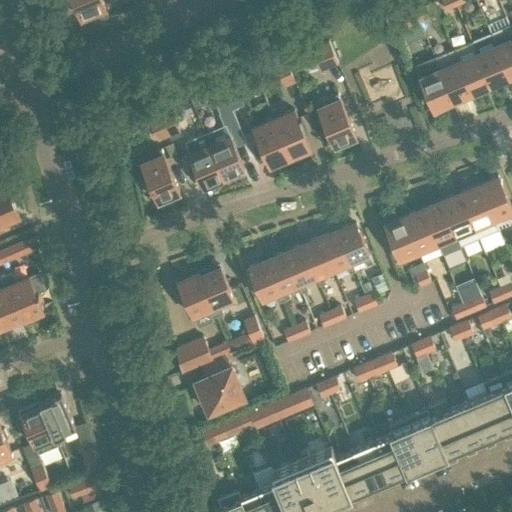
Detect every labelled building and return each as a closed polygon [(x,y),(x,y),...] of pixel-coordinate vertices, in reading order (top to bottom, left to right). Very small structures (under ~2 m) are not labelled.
[(74,0),(81,17),(93,11),(97,20),(107,15),(104,7),(106,6),(103,0),(74,0)] [(455,0),(442,0),(446,8),(457,3),(455,0)] [(426,4),(415,8),(419,19),(430,15),(426,4)] [(415,8),(403,13),(408,24),(419,19),(415,8)] [(415,39),(445,25),(439,11),(408,25),(415,39)] [(511,29),(510,24),(491,32),(511,80),(511,79),(511,29)] [(491,32),(472,40),(492,88),(503,83),(501,79),(509,75),(511,80),(491,32)] [(329,40),(311,47),(320,70),(338,62),(329,40)] [(472,40),(453,48),(473,96),(484,91),(482,86),(490,83),(492,88),(472,40)] [(453,48),(434,56),(439,67),(455,103),(465,99),(463,94),(471,91),(473,96),(453,48)] [(434,56),(415,64),(433,106),(435,112),(447,107),(445,102),(452,99),(454,104),(455,103),(439,67),(434,56)] [(286,58),(275,63),(285,85),(296,80),(286,58)] [(234,80),(223,85),(232,107),(233,107),(243,102),(234,80)] [(338,91),(315,100),(323,117),(320,118),(327,133),(329,132),(334,144),(338,142),(339,146),(354,140),(353,136),(356,135),(338,91)] [(171,107),(160,112),(169,134),(180,129),(171,107)] [(294,108),(273,116),(290,155),(292,154),(293,156),(308,150),(307,148),(310,147),(304,131),(306,130),(300,117),(298,118),(294,108)] [(169,134),(160,112),(148,117),(158,139),(169,134)] [(273,116),(253,125),(257,135),(255,136),(261,149),(263,148),(268,161),(270,166),(281,162),(280,159),(290,155),(273,116)] [(230,134),(210,142),(224,176),(228,174),(229,176),(237,172),(236,171),(245,168),(235,145),(236,144),(234,138),(232,138),(230,134)] [(210,142),(189,151),(191,156),(190,156),(193,162),(194,162),(204,185),(224,176),(210,142)] [(161,146),(139,156),(146,173),(144,174),(150,189),(153,188),(158,199),(161,198),(163,202),(178,195),(176,191),(180,190),(161,146)] [(511,206),(498,174),(479,182),(499,229),(511,223),(511,206)] [(479,182),(460,190),(480,237),(499,229),(479,182)] [(0,223),(19,215),(7,185),(0,188),(0,223)] [(460,190),(441,198),(456,233),(461,245),(480,237),(460,190)] [(441,198),(423,206),(437,241),(442,253),(443,254),(462,246),(461,245),(456,233),(441,198)] [(423,206),(404,214),(419,249),(437,241),(423,206)] [(392,222),(386,225),(399,257),(419,249),(404,214),(390,219),(392,222)] [(353,221),(338,227),(352,259),(361,255),(367,264),(373,261),(369,252),(357,222),(354,223),(353,221)] [(338,227),(321,234),(335,266),(344,262),(350,271),(356,269),(352,259),(338,227)] [(321,234),(304,241),(318,273),(322,283),(328,280),(325,270),(335,266),(321,234)] [(27,237),(0,248),(0,258),(1,262),(32,249),(27,237)] [(304,241),(282,250),(296,283),(300,292),(306,290),(303,279),(318,273),(304,241)] [(282,250),(265,257),(283,299),(289,297),(286,287),(296,283),(282,250)] [(265,257),(248,265),(262,297),(271,293),(277,302),(283,299),(265,257)] [(214,264),(199,270),(217,314),(222,312),(220,302),(234,296),(220,264),(215,266),(214,264)] [(426,268),(415,273),(420,284),(431,279),(426,268)] [(11,271),(6,273),(24,317),(44,309),(36,292),(46,288),(38,270),(17,280),(11,271)] [(199,270),(178,279),(192,313),(206,308),(212,317),(217,314),(199,270)] [(3,285),(0,286),(0,311),(5,323),(23,315),(24,317),(6,273),(0,275),(3,285)] [(511,281),(511,280),(500,285),(505,296),(511,292),(511,281)] [(500,285),(489,289),(494,301),(505,296),(500,285)] [(377,289),(366,294),(371,305),(382,300),(377,289)] [(366,294),(355,298),(360,309),(371,305),(366,294)] [(474,296),(463,301),(467,312),(478,307),(474,296)] [(463,301),(451,305),(456,316),(467,312),(463,301)] [(506,302),(496,306),(502,319),(511,315),(506,302)] [(344,303),(332,308),(337,319),(348,314),(344,303)] [(496,306),(487,310),(493,323),(502,319),(496,306)] [(332,308),(321,312),(326,324),(337,319),(332,308)] [(257,314),(245,318),(253,341),(264,337),(257,314)] [(468,318),(458,322),(464,335),(473,331),(468,318)] [(305,319),(293,324),(298,335),(309,331),(305,319)] [(458,322),(449,326),(454,339),(464,335),(458,322)] [(293,324),(282,329),(287,340),(298,335),(293,324)] [(430,334),(420,338),(426,351),(435,347),(430,334)] [(203,335),(176,346),(182,371),(213,358),(230,350),(226,340),(209,347),(203,335)] [(420,338),(411,342),(416,355),(426,351),(420,338)] [(392,350),(382,354),(388,367),(397,363),(392,350)] [(207,374),(196,378),(209,409),(244,395),(231,364),(230,364),(226,353),(203,363),(207,374)] [(382,354),(373,358),(378,371),(388,367),(382,354)] [(363,362),(354,366),(359,379),(369,375),(363,362)] [(511,367),(502,372),(506,383),(511,396),(511,367)] [(335,374),(325,378),(331,391),(340,387),(335,374)] [(325,378),(316,382),(321,395),(331,391),(325,378)] [(511,396),(506,383),(487,391),(503,428),(511,424),(511,396)] [(273,400),(249,410),(256,426),(262,423),(261,421),(306,402),(307,405),(313,402),(307,386),(289,393),(278,398),(273,400)] [(61,391),(42,399),(60,443),(65,441),(62,431),(76,425),(61,391)] [(487,391),(469,399),(484,436),(494,432),(495,433),(500,431),(500,429),(503,428),(487,391)] [(446,397),(426,405),(446,452),(447,452),(456,448),(457,449),(462,446),(462,445),(465,444),(450,407),(446,397)] [(26,409),(21,411),(38,452),(60,443),(42,399),(25,406),(26,409)] [(469,399),(450,407),(465,444),(475,440),(476,441),(481,438),(481,437),(484,436),(469,399)] [(426,405),(407,413),(427,460),(437,456),(438,457),(443,455),(443,454),(446,452),(426,405)] [(407,413),(388,421),(392,431),(408,468),(418,464),(419,465),(424,463),(424,462),(427,460),(407,413)] [(240,414),(230,418),(236,431),(245,427),(240,414)] [(230,418),(221,422),(226,435),(236,431),(230,418)] [(0,463),(14,457),(6,437),(8,436),(4,427),(2,428),(0,423),(0,463)] [(211,426),(202,430),(207,443),(217,439),(211,426)] [(392,431),(373,439),(389,476),(399,472),(399,473),(405,470),(405,469),(407,468),(407,469),(408,468),(392,431)] [(373,439),(354,447),(370,484),(380,480),(381,481),(386,478),(386,477),(389,476),(373,439)] [(93,443),(81,447),(88,470),(100,467),(93,443)] [(330,444),(302,455),(323,505),(332,502),(332,500),(351,492),(330,444)] [(354,447),(335,455),(351,492),(352,492),(354,491),(355,492),(360,489),(360,488),(370,484),(354,447)] [(297,458),(273,468),(291,511),(304,511),(313,508),(314,509),(318,508),(297,458)] [(42,461),(31,466),(40,488),(52,483),(42,461)] [(271,463),(253,471),(259,487),(270,511),(291,511),(273,468),(271,463)] [(103,472),(69,484),(73,496),(80,493),(84,502),(95,498),(91,489),(107,483),(103,472)] [(238,487),(237,488),(247,511),(270,511),(259,487),(241,495),(238,487)] [(57,488),(46,493),(53,511),(63,511),(66,511),(57,488)] [(215,505),(214,506),(215,511),(247,511),(237,488),(217,496),(221,504),(216,506),(215,505)] [(40,511),(35,497),(24,501),(27,511),(40,511)]
